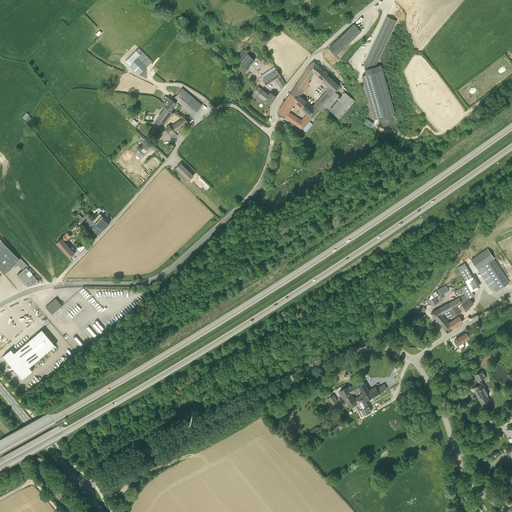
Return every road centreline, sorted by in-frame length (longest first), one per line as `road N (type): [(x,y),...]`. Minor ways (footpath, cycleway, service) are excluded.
road 1 (primary): [(511,127),(246,306),(0,451)]
road 2 (primary): [(0,466),(207,347),(511,144)]
road 3 (unclassified): [(82,488),(349,354),(389,347),(412,360)]
road 4 (unclassified): [(54,284),(199,119),(231,104),(272,133)]
road 5 (track): [(511,78),(438,133),(425,126),(409,137),(377,127),(359,62),(387,10),(384,0)]
road 6 (unclassified): [(54,284),(159,276),(259,186),(272,133)]
road 7 (unclassified): [(412,360),(438,399),(472,484),(509,511)]
road 8 (tertiary): [(82,488),(0,387)]
